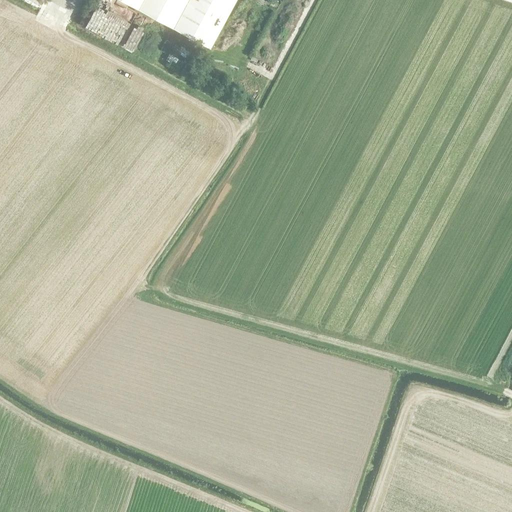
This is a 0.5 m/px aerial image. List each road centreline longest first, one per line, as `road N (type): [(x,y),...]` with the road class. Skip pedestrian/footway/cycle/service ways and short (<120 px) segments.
road 1 (track): [(511,394),(137,282),(231,145),(233,129),(0,0)]
road 2 (track): [(234,511),(40,428),(0,402)]
